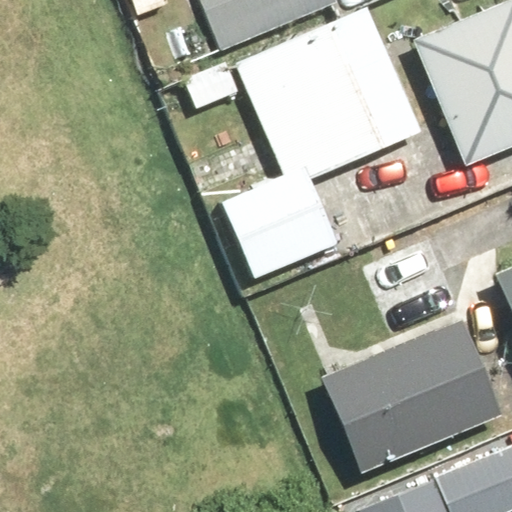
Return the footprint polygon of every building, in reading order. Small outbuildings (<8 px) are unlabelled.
[(194,0),(221,55),(332,1),(331,0),(194,0)] [(511,2),(511,0),(486,0),(403,36),(456,159),(511,135),(511,2)] [(237,67),(281,176),(218,201),(250,280),(341,243),(314,175),(414,134),(365,15),(237,67)] [(431,239),(366,265),(394,336),(459,310),(431,239)] [(511,257),(486,268),(511,330),(511,257)] [(457,330),(318,385),(355,475),(493,420),(457,330)] [(440,511),(429,486),(366,511),(440,511)]
